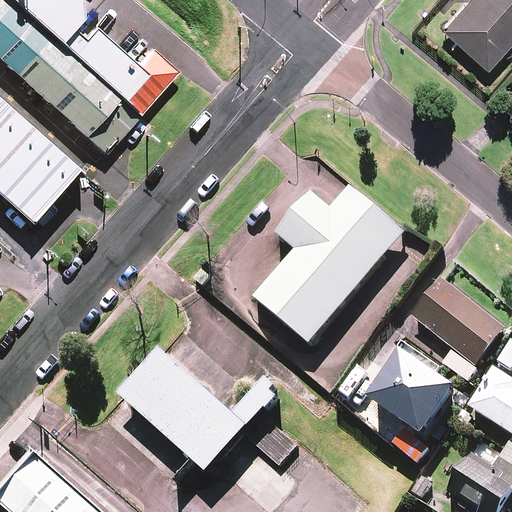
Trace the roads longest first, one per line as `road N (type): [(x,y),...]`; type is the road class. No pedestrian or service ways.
road 1 (residential): [(0,379),(304,37)]
road 2 (residential): [(304,37),(511,211)]
